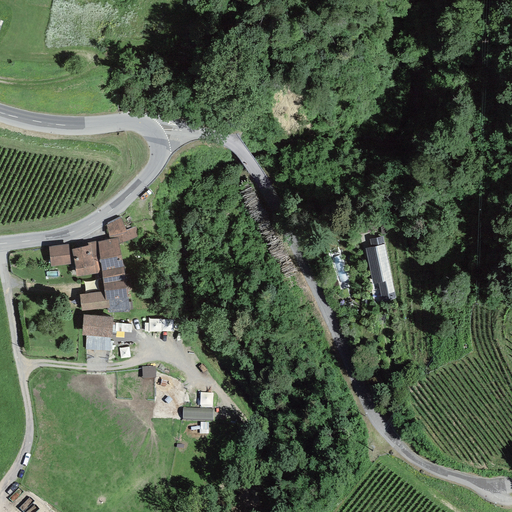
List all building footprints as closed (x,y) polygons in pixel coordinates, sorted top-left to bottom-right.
[(118,238),(119,244),(140,236),(135,227),(126,231),(121,218),(106,225),(109,239),(118,238)] [(382,301),(395,298),(382,237),(369,240),(371,248),(366,249),(373,285),(378,284),(382,301)] [(79,294),(81,311),(107,308),(108,312),(129,312),(127,288),(119,244),(118,238),(109,239),(98,242),(97,240),(87,243),(87,245),(71,249),(76,276),(102,273),(104,291),(79,294)] [(68,244),(49,246),(50,266),(71,264),(68,244)] [(150,315),(151,328),(174,327),(174,314),(150,315)] [(113,316),(83,315),(82,335),(87,336),(86,349),(109,350),(110,338),(112,338),(112,331),(112,323),(113,316)] [(131,324),(112,323),(112,331),(131,333),(131,324)] [(156,378),(155,366),(142,367),(142,378),(156,378)] [(380,375),(367,380),(373,395),(386,390),(380,375)] [(214,404),(214,391),(201,391),(201,404),(214,404)] [(215,406),(184,406),(184,424),(214,424),(215,406)]
